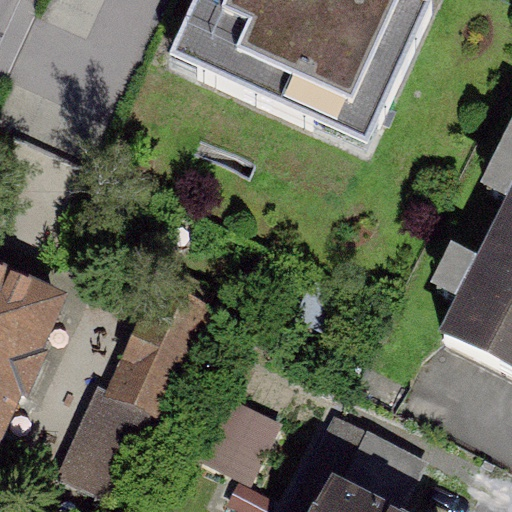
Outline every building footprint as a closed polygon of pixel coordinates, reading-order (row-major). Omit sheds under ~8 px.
[(179,0),(160,44),(367,138),(429,0),(179,0)] [(511,206),(440,362),(511,395),(511,206)] [(67,316),(0,287),(0,474),(1,475),(67,316)] [(130,511),(215,332),(146,300),(61,482),(123,511),(130,511)] [(247,411),(219,474),(262,494),(291,431),(247,411)] [(347,511),(310,495),(302,511),(347,511)]
